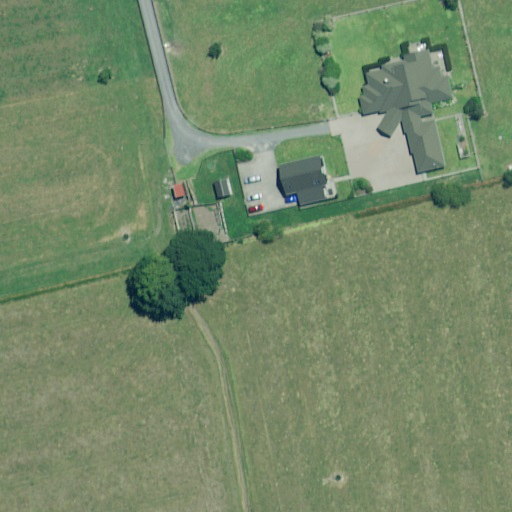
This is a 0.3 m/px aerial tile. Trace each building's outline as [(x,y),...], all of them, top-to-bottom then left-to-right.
[(436,70),(427,41),(404,48),(408,61),(368,73),(372,85),(365,87),(368,96),(362,98),(367,116),(386,110),(389,115),(380,129),(393,137),(403,122),(406,124),(421,174),(449,166),(435,121),(424,124),(422,117),(434,114),(431,105),(455,98),(446,67),(436,70)] [(467,143),(458,145),(462,159),(471,157),(467,143)] [(233,196),(230,180),(218,182),(220,198),(233,196)] [(186,181),(176,183),(179,198),(189,197),(186,181)] [(216,206),(176,212),(181,241),(220,235),(216,206)]
